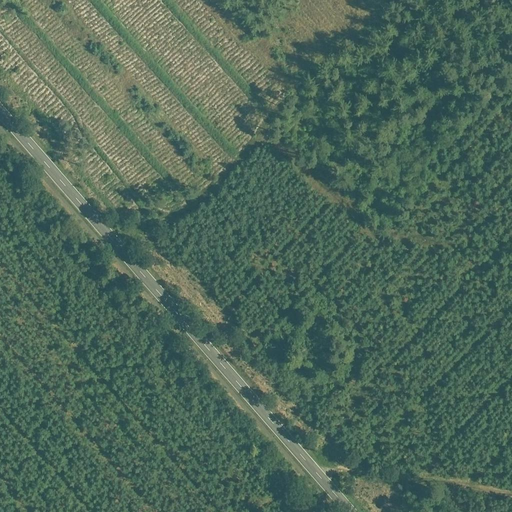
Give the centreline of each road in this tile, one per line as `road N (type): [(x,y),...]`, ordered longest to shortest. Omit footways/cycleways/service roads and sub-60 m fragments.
road 1 (secondary): [(350,511),(0,115)]
road 2 (track): [(317,475),(339,466),(511,493)]
